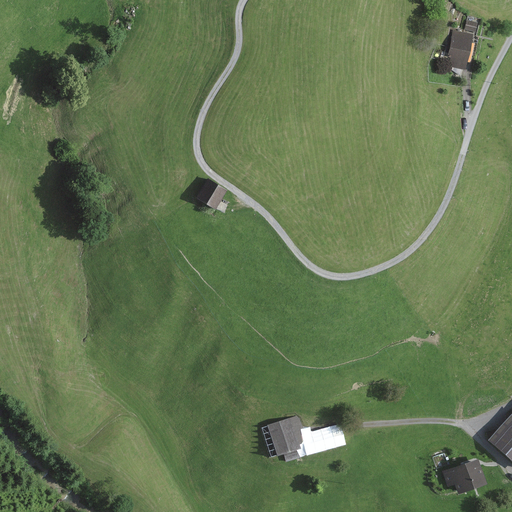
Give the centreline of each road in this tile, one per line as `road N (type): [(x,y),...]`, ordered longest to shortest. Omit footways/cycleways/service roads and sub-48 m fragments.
road 1 (track): [(511,37),(431,226),(403,257),(369,273),(325,278),(254,202),(198,161),(200,117),(237,50),(242,0)]
road 2 (track): [(511,400),(462,419),(309,432)]
